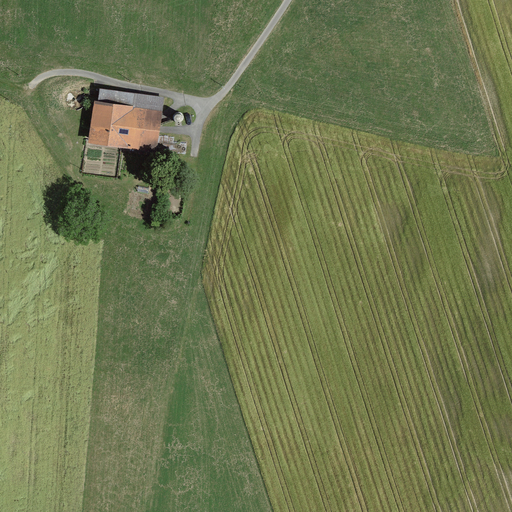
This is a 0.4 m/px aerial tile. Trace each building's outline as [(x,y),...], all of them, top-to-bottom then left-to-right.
[(432,0),(425,32),(446,36),(449,22),(470,26),(475,0),(432,0)] [(384,34),(337,25),(326,84),(372,93),(384,34)] [(411,63),(399,60),(392,98),(428,106),(429,101),(438,103),(437,108),(473,115),(481,78),(470,75),(471,67),(413,55),(411,63)] [(511,80),(511,81),(499,138),(511,140),(511,80)] [(160,101),(90,89),(79,148),(151,157),(160,101)] [(360,155),(311,145),(299,201),(348,211),(360,155)] [(447,174),(388,162),(382,191),(397,194),(395,203),(453,216),(459,187),(444,184),(447,174)] [(418,238),(398,234),(390,268),(383,266),(379,283),(394,286),(387,318),(408,322),(410,315),(431,320),(439,279),(432,278),(435,262),(442,264),(446,247),(418,241),(418,238)] [(352,245),(324,240),(320,258),(282,250),(277,271),(302,276),(297,299),(289,297),(286,312),(336,322),(346,277),(338,275),(342,258),(349,260),(352,245)] [(511,255),(496,252),(489,284),(496,285),(489,320),(510,324),(511,319),(511,255)]
